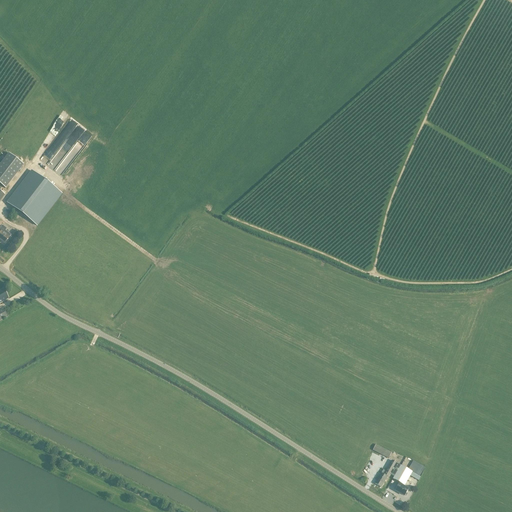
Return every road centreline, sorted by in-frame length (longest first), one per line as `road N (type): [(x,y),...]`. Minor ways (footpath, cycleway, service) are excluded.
road 1 (tertiary): [(397,511),(189,379),(61,315),(0,268)]
road 2 (track): [(0,421),(185,511)]
